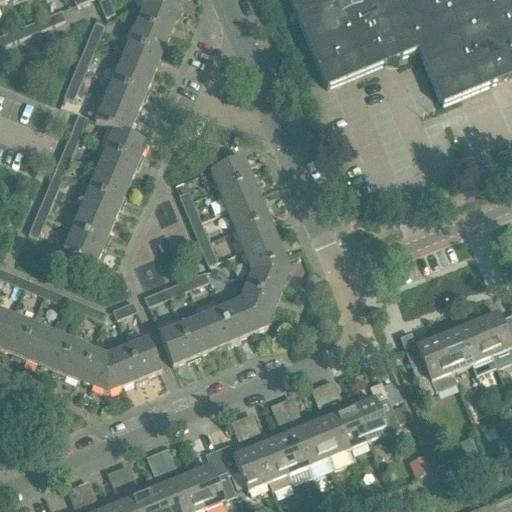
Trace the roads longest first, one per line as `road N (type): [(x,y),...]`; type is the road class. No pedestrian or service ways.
road 1 (residential): [(0,500),(368,350),(338,279)]
road 2 (residential): [(338,279),(511,205)]
road 3 (residential): [(275,136),(204,113),(235,32)]
road 4 (residential): [(338,279),(275,136)]
